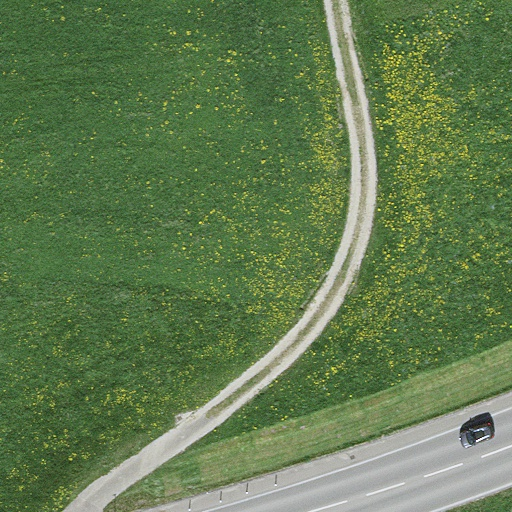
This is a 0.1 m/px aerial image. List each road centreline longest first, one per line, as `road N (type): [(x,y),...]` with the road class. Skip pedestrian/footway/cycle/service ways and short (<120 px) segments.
road 1 (track): [(333,0),(365,179),(341,275),(275,361),(83,511)]
road 2 (primary): [(324,511),(511,447)]
